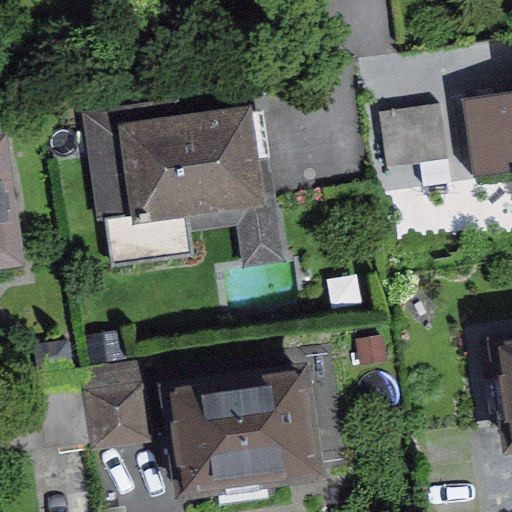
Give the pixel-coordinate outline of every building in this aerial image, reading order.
[(511,171),(511,90),(462,98),(473,177),(511,171)] [(388,184),(454,180),(450,100),(383,104),(388,184)] [(171,107),(91,118),(112,265),(193,254),(187,208),(239,200),(241,214),(270,215),(256,113),(174,124),(171,107)] [(0,256),(12,255),(0,173),(0,256)] [(148,376),(90,383),(99,453),(156,446),(148,376)] [(320,379),(186,399),(202,510),(336,491),(320,379)]
